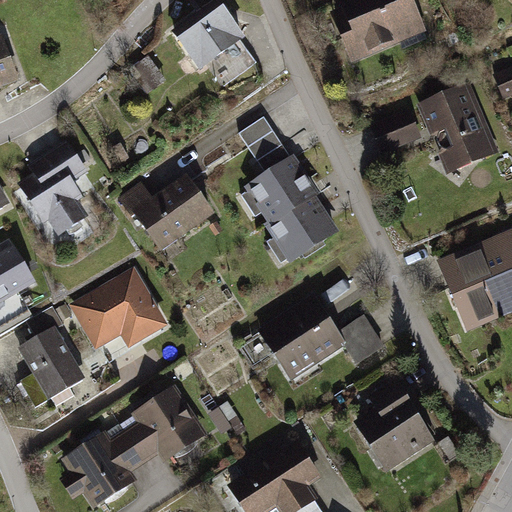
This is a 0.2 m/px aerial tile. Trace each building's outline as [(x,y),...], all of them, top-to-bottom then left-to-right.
[(427,35),(411,0),(336,0),(364,63),(427,35)] [(178,34),(206,71),(243,42),(214,6),(178,34)] [(0,86),(17,80),(1,38),(0,38),(0,86)] [(155,60),(136,71),(151,95),(170,83),(155,60)] [(511,70),(497,77),(506,96),(511,93),(511,70)] [(470,86),(422,105),(449,172),(497,152),(470,86)] [(410,112),(373,127),(383,152),(420,137),(410,112)] [(269,121),(242,138),(263,173),(291,157),(269,121)] [(51,225),(59,236),(88,216),(80,204),(84,198),(76,184),(90,175),(69,139),(28,163),(34,174),(17,184),(41,223),(51,225)] [(297,158),(247,189),(292,263),(342,233),(297,158)] [(132,215),(163,254),(213,215),(182,175),(132,215)] [(0,208),(10,203),(0,183),(0,208)] [(511,234),(443,263),(470,328),(511,310),(511,234)] [(13,248),(0,255),(0,300),(32,282),(13,248)] [(129,347),(164,327),(132,272),(73,305),(96,347),(121,334),(129,347)] [(313,301),(264,334),(292,376),(342,345),(313,301)] [(365,319),(340,335),(358,363),(383,347),(365,319)] [(82,378),(54,332),(23,351),(51,397),(82,378)] [(204,435),(176,392),(142,414),(148,423),(128,436),(143,459),(164,446),(171,456),(204,435)] [(403,396),(359,424),(388,470),(433,441),(403,396)] [(102,439),(68,461),(96,504),(129,483),(122,472),(143,459),(128,436),(108,448),(102,439)] [(264,511),(316,478),(296,447),(233,488),(248,511),(264,511)]
